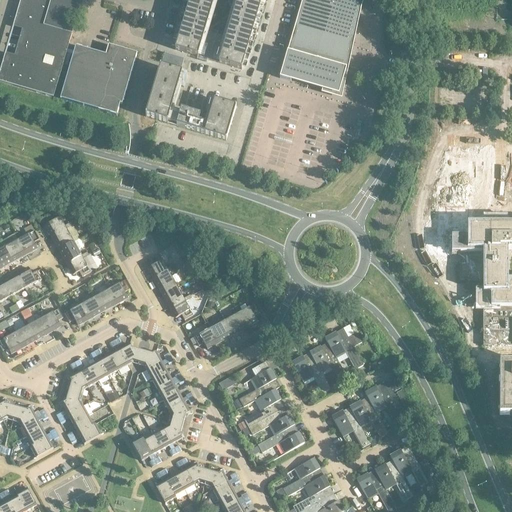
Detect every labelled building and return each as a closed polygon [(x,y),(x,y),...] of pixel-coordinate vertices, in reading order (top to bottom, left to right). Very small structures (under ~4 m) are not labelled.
[(51,2),(51,0),(20,0),(11,31),(21,34),(13,60),(4,57),(1,68),(0,70),(0,86),(52,101),(81,1),(75,0),(60,0),(59,5),(51,2)] [(189,0),(175,50),(242,70),(262,0),(189,0)] [(300,0),(278,77),(289,80),(290,77),(335,90),(361,0),(300,0)] [(74,51),(59,104),(115,120),(118,109),(120,109),(136,58),(107,50),(104,60),(74,51)] [(162,63),(181,69),(184,59),(165,53),(162,63)] [(207,116),(175,107),(181,87),(183,88),(187,76),(182,74),(177,73),(178,73),(160,67),(145,117),(226,141),(236,107),(219,102),(219,103),(214,101),(209,100),(206,112),(208,113),(207,116)] [(47,230),(50,236),(71,225),(70,223),(64,226),(57,213),(48,218),(51,223),(46,226),(48,230),(47,230)] [(72,226),(71,225),(50,236),(54,242),(55,242),(60,251),(74,243),(66,229),(72,226)] [(39,241),(35,232),(21,240),(18,234),(16,235),(28,256),(33,253),(33,252),(37,249),(34,244),(36,243),(39,241)] [(28,256),(16,235),(14,236),(18,242),(4,249),(12,263),(21,258),(22,259),(28,256)] [(81,256),(74,243),(60,251),(64,259),(64,260),(67,266),(88,254),(87,253),(81,256)] [(12,263),(4,249),(0,251),(0,270),(4,269),(3,268),(12,263)] [(89,256),(88,254),(67,266),(70,272),(71,271),(74,276),(79,273),(82,277),(91,273),(83,259),(89,256)] [(149,273),(153,279),(174,268),(173,266),(167,269),(159,256),(151,260),(154,265),(148,269),(150,273),(149,273)] [(175,269),(174,268),(153,279),(156,285),(157,285),(162,293),(176,286),(169,273),(175,269)] [(32,275),(29,269),(25,271),(24,271),(18,274),(30,295),(32,294),(28,288),(42,280),(37,272),(32,275)] [(30,295),(18,274),(12,277),(13,278),(4,283),(12,297),(25,290),(28,296),(30,295)] [(108,283),(106,284),(118,305),(124,302),(123,301),(127,298),(124,293),(130,290),(125,282),(111,289),(108,283)] [(0,303),(12,297),(4,283),(0,285),(0,311),(2,310),(0,307),(0,303)] [(118,305),(106,284),(104,285),(108,291),(95,298),(102,312),(111,307),(112,308),(118,305)] [(198,285),(192,289),(194,293),(201,290),(198,285)] [(183,299),(176,286),(162,293),(167,302),(166,303),(169,309),(190,297),(190,296),(183,299)] [(191,299),(190,297),(169,309),(173,315),(174,315),(176,319),(181,316),(184,321),(193,316),(185,302),(191,299)] [(102,312),(95,298),(81,306),(78,300),(76,301),(88,322),(94,318),(93,317),(102,312)] [(88,322),(76,301),(75,301),(78,307),(64,315),(69,324),(75,321),(77,326),(81,324),(82,325),(88,322)] [(238,306),(236,307),(247,328),(253,325),(253,324),(255,323),(257,322),(254,317),(259,314),(255,306),(255,305),(241,313),(238,306)] [(247,328),(236,307),(234,308),(238,314),(224,322),(232,336),(241,331),(241,332),(247,328)] [(28,309),(20,313),(23,318),(30,314),(28,309)] [(63,319),(58,310),(45,318),(42,312),(40,313),(51,334),(57,330),(57,329),(61,327),(58,322),(63,319)] [(51,334),(40,313),(38,314),(42,320),(28,327),(36,341),(45,336),(45,337),(51,334)] [(5,321),(0,324),(4,330),(9,327),(5,321)] [(232,336),(224,322),(211,329),(208,323),(206,324),(218,345),(224,342),(223,341),(232,336)] [(218,345),(206,324),(204,325),(208,331),(194,338),(197,344),(199,347),(204,344),(207,350),(211,348),(218,345)] [(36,341),(28,327),(15,334),(12,328),(10,329),(21,350),(28,347),(27,346),(36,341)] [(21,350),(10,329),(8,330),(12,336),(0,342),(0,347),(3,352),(8,350),(11,355),(15,353),(15,354),(21,350)] [(325,339),(332,353),(335,358),(335,357),(345,352),(355,370),(363,366),(343,329),(335,333),(325,339)] [(118,372),(129,366),(120,350),(118,346),(115,341),(109,344),(112,349),(114,348),(116,352),(109,356),(118,372)] [(132,349),(130,345),(120,350),(129,366),(132,364),(138,366),(144,367),(146,371),(162,362),(156,352),(152,355),(142,352),(132,349)] [(310,354),(314,362),(320,372),(330,366),(340,385),(348,380),(335,357),(335,358),(332,353),(328,356),(326,355),(325,356),(320,348),(310,354)] [(102,355),(100,350),(94,352),(108,377),(118,372),(109,356),(102,360),(100,356),(102,355)] [(108,377),(94,352),(89,355),(92,360),(94,359),(96,363),(89,367),(98,383),(108,377)] [(165,360),(162,362),(146,371),(152,381),(168,373),(164,366),(168,364),(169,366),(174,363),(171,357),(165,360)] [(302,358),(292,363),(302,382),(312,376),(322,395),(330,390),(320,372),(314,362),(309,364),(307,365),(302,358)] [(74,364),(77,369),(79,373),(87,387),(88,389),(98,383),(89,367),(82,371),(80,367),(82,366),(80,361),(74,364)] [(271,370),(270,370),(233,390),(234,391),(252,381),(255,386),(257,390),(247,396),(239,400),(244,408),(255,402),(257,401),(257,400),(270,393),(268,388),(269,387),(268,385),(276,381),(276,380),(273,381),(268,372),(271,370)] [(87,387),(79,373),(72,376),(71,375),(66,378),(68,380),(69,382),(68,384),(71,385),(68,392),(79,396),(81,389),(87,387)] [(182,378),(179,373),(174,375),(175,378),(171,380),(168,373),(152,381),(158,391),(182,378)] [(185,383),(182,378),(158,391),(163,401),(179,393),(175,386),(178,384),(180,386),(185,383)] [(365,394),(371,405),(373,409),(373,408),(375,412),(385,407),(396,425),(403,421),(398,412),(402,409),(388,384),(384,386),(383,384),(382,384),(388,394),(383,397),(382,395),(380,396),(376,388),(375,389),(376,391),(367,396),(365,394)] [(280,387),(270,393),(257,400),(257,401),(262,410),(256,414),(244,421),(248,429),(284,408),(275,413),(272,409),(274,408),(273,406),(281,401),(280,401),(278,402),(273,392),(280,388),(280,387)] [(147,390),(140,394),(143,399),(150,395),(147,390)] [(403,391),(397,394),(405,408),(410,405),(403,391)] [(79,396),(68,392),(66,400),(64,400),(63,401),(59,404),(62,409),(63,408),(67,415),(81,408),(78,402),(79,396)] [(171,411),(184,403),(188,401),(193,398),(190,392),(185,395),(186,397),(182,400),(179,393),(163,401),(169,412),(171,411)] [(115,393),(109,396),(112,403),(119,399),(115,393)] [(5,398),(0,401),(1,403),(0,403),(0,416),(2,420),(7,417),(14,419),(16,407),(9,405),(10,403),(8,403),(6,400),(5,398)] [(238,401),(233,404),(236,410),(242,407),(238,401)] [(188,410),(184,403),(171,411),(174,416),(172,422),(183,425),(185,418),(187,418),(188,416),(190,415),(193,414),(190,409),(188,410)] [(349,409),(355,418),(360,427),(360,426),(370,421),(380,439),(388,435),(375,412),(373,408),(373,409),(371,405),(363,409),(360,403),(361,405),(351,411),(350,408),(349,409)] [(32,406),(30,407),(27,408),(25,408),(25,410),(16,407),(14,419),(20,421),(23,426),(37,419),(33,412),(35,411),(32,406)] [(73,425),(88,416),(82,406),(81,408),(67,415),(63,417),(58,420),(61,425),(66,423),(65,420),(69,418),(73,425)] [(285,409),(284,408),(248,429),(251,434),(252,436),(270,426),(276,436),(285,431),(285,432),(294,426),(292,427),(287,417),(289,416),(288,416),(281,420),(280,418),(278,419),(275,414),(285,409)] [(332,418),(342,437),(352,431),(362,449),(370,445),(369,443),(360,426),(360,427),(355,418),(350,421),(349,419),(347,420),(343,412),(342,413),(343,415),(334,420),(332,418)] [(41,417),(37,419),(23,426),(21,427),(27,437),(42,429),(38,422),(42,419),(44,422),(49,419),(46,414),(41,417)] [(93,426),(88,416),(73,425),(76,432),(73,434),(72,432),(66,435),(69,440),(93,426)] [(183,425),(172,422),(170,429),(165,432),(172,445),(179,441),(180,443),(185,440),(184,438),(182,436),(183,434),(180,433),(183,425)] [(244,422),(238,426),(241,432),(247,428),(244,422)] [(95,425),(93,426),(69,440),(72,445),(74,444),(77,442),(76,440),(80,438),(84,446),(101,436),(95,425)] [(298,434),(294,426),(285,432),(285,431),(276,436),(258,446),(258,447),(261,452),(262,454),(280,444),(286,454),(304,444),(302,445),(297,435),(299,434),(298,434)] [(46,436),(42,429),(27,437),(32,447),(57,434),(54,429),(49,431),(50,434),(46,436)] [(248,429),(243,432),(246,437),(251,434),(248,429)] [(169,452),(172,457),(177,454),(174,449),(172,445),(165,432),(164,430),(154,435),(162,451),(169,447),(171,451),(169,452)] [(60,439),(57,434),(32,447),(30,448),(36,459),(53,450),(49,442),(53,440),(55,442),(58,440),(60,439)] [(162,451),(154,435),(144,441),(157,465),(162,463),(159,457),(157,459),(155,454),(162,451)] [(143,439),(132,445),(141,462),(149,458),(151,462),(149,463),(150,465),(152,468),(157,465),(144,441),(143,439)] [(374,440),(369,443),(370,445),(372,448),(377,445),(374,440)] [(0,453),(9,456),(11,450),(0,447),(0,453)] [(258,447),(248,453),(251,458),(261,452),(258,447)] [(418,464),(408,447),(407,447),(413,457),(409,459),(407,458),(405,459),(401,451),(400,451),(401,454),(392,459),(390,456),(390,457),(398,471),(400,475),(401,475),(410,470),(420,488),(428,483),(418,464)] [(314,460),(314,459),(295,470),(301,480),(283,490),(287,498),(306,488),(306,487),(314,483),(311,478),(313,476),(312,474),(320,470),(320,469),(317,471),(312,461),(314,460)] [(184,466),(182,461),(175,464),(179,469),(181,468),(183,472),(176,476),(185,491),(195,486),(194,484),(187,470),(184,466)] [(197,462),(192,465),(193,467),(187,470),(194,484),(199,481),(205,483),(209,471),(201,469),(201,467),(199,467),(198,464),(197,462)] [(375,471),(380,481),(380,480),(385,489),(395,484),(405,502),(413,498),(401,475),(400,475),(398,471),(393,473),(392,472),(390,473),(385,465),(385,466),(386,468),(377,473),(375,471)] [(223,469),(221,471),(219,472),(217,472),(216,474),(209,471),(205,483),(212,485),(215,490),(228,482),(225,476),(226,475),(223,469)] [(169,475),(166,470),(161,472),(175,497),(185,491),(176,476),(169,480),(167,476),(169,475)] [(175,497),(161,472),(156,475),(159,480),(161,479),(163,483),(155,487),(165,504),(176,498),(175,497)] [(357,481),(367,499),(377,494),(387,511),(395,508),(385,489),(380,480),(380,481),(376,483),(374,482),(372,483),(368,475),(367,475),(368,478),(359,483),(357,481)] [(324,477),(314,483),(306,487),(306,488),(311,497),(293,508),(294,510),(295,511),(302,511),(334,495),(333,495),(324,500),(321,495),(323,494),(322,492),(330,488),(329,487),(327,488),(322,479),(324,478),(324,477)] [(237,478),(232,480),(228,482),(215,490),(213,491),(218,501),(234,492),(230,485),(234,483),(235,486),(240,483),(237,478)] [(11,496),(8,490),(3,493),(13,511),(25,511),(17,497),(11,501),(9,497),(11,496)] [(27,511),(37,507),(27,490),(17,496),(17,497),(25,511),(27,511)] [(281,490),(276,493),(280,500),(285,497),(281,490)] [(248,498),(246,492),(241,495),(241,497),(238,499),(234,492),(218,501),(224,511),(248,498)] [(13,511),(3,493),(0,494),(0,499),(1,501),(3,500),(5,504),(0,506),(0,511),(13,511)] [(424,494),(415,499),(419,508),(428,503),(424,494)] [(338,502),(334,495),(302,511),(340,511),(336,504),(338,503),(338,502)] [(251,503),(248,498),(224,511),(244,511),(241,505),(245,503),(246,505),(251,503)] [(414,502),(409,506),(412,511),(418,508),(414,502)]
